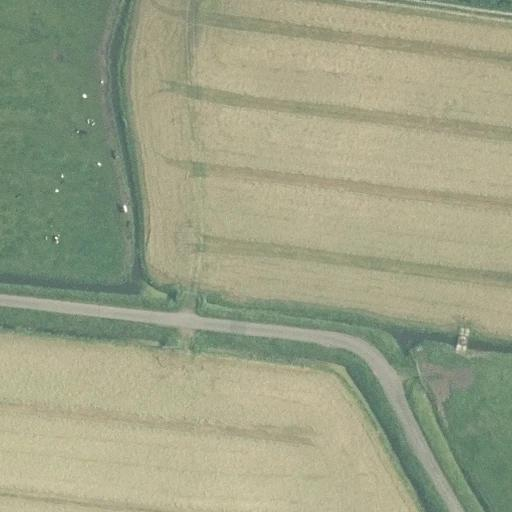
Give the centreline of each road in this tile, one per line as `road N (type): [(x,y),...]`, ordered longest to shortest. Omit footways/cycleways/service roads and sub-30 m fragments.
road 1 (residential): [(464,511),(382,368),(356,345),(187,316),(0,298)]
road 2 (track): [(187,316),(197,0)]
road 3 (track): [(511,15),(388,0)]
